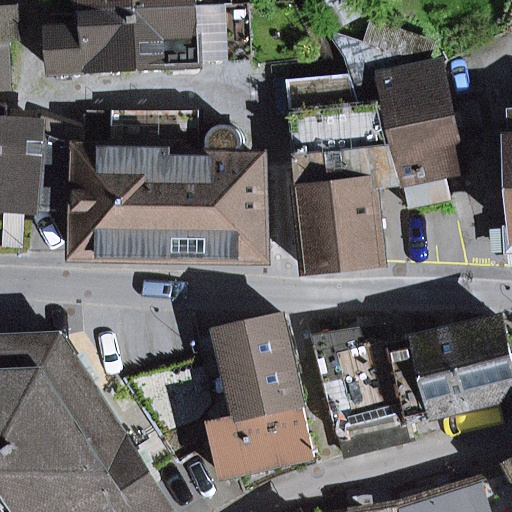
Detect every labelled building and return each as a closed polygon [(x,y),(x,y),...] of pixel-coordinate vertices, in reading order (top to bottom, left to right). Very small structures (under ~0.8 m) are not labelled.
[(85,0),(86,13),(199,7),(198,0),(85,0)] [(201,63),(254,61),(251,4),(235,5),(234,0),(198,0),(199,7),(201,63)] [(351,0),(338,0),(324,9),(337,29),(360,14),(351,0)] [(0,89),(12,89),(9,41),(20,40),(18,7),(0,9),(0,89)] [(54,71),(201,63),(199,7),(86,13),(87,31),(52,33),(54,71)] [(366,43),(428,64),(435,45),(372,24),(366,43)] [(403,185),(383,107),(386,106),(379,81),(430,69),(328,31),(347,59),(352,77),(290,83),(294,116),(361,110),(377,176),(379,188),(403,185)] [(445,174),(464,170),(441,66),(430,69),(379,81),(386,106),(411,209),(452,201),(445,174)] [(0,203),(81,210),(82,150),(39,136),(40,125),(7,122),(7,107),(0,106),(0,203)] [(309,269),(385,261),(379,188),(377,176),(361,110),(294,116),(309,269)] [(88,150),(116,150),(116,114),(88,113),(88,150)] [(116,114),(116,150),(88,150),(82,150),(81,210),(80,256),(264,258),(267,255),(264,163),(261,160),(242,159),(245,142),(236,128),(224,126),(211,137),(201,137),(201,114),(116,114)] [(286,316),(219,332),(220,335),(235,394),(241,419),(304,406),(286,316)] [(511,398),(511,356),(504,321),(395,348),(410,424),(511,398)] [(348,457),(415,441),(410,424),(395,348),(391,328),(319,339),(348,457)] [(215,399),(235,394),(220,335),(201,340),(204,354),(215,399)] [(72,356),(77,355),(65,336),(0,338),(0,345),(44,343),(52,356),(72,356)] [(0,469),(28,511),(170,511),(172,511),(141,463),(88,381),(72,356),(52,356),(44,343),(0,345),(0,469)] [(226,478),(316,458),(304,406),(241,419),(214,425),(226,478)] [(511,511),(511,468),(493,474),(511,505),(511,511)] [(0,504),(5,511),(28,511),(0,469),(0,504)] [(511,511),(511,505),(493,474),(401,502),(403,511),(511,511)]
